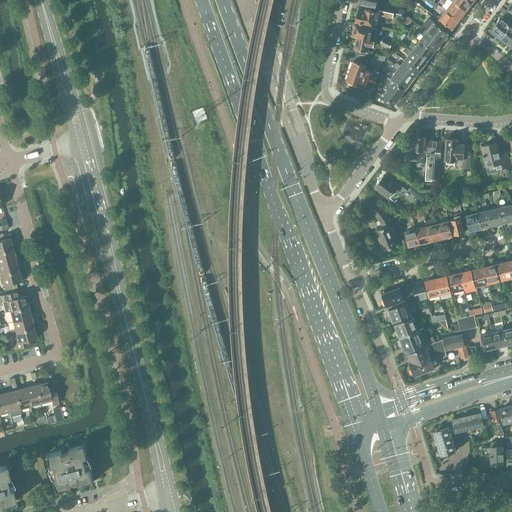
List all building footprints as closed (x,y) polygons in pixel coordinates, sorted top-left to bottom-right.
[(382,0),(360,0),(360,4),(381,8),(382,0)] [(451,0),(453,1),(466,11),(468,8),(469,8),(472,4),(471,4),(472,2),(468,0),(451,0)] [(453,1),(446,10),(459,20),(459,19),(460,20),(463,16),(462,15),(466,11),(453,1)] [(378,12),(375,11),(358,8),(355,21),(372,25),(374,18),(377,18),(378,15),(392,18),(393,13),(378,10),(378,12)] [(446,10),(439,19),(451,29),(452,29),(453,28),(454,29),(458,23),(457,22),(459,20),(446,10)] [(402,23),(408,25),(411,18),(405,16),(402,23)] [(497,35),(500,38),(510,25),(501,18),(491,31),(494,33),(494,34),(496,35),(497,35)] [(426,25),(423,28),(442,43),(448,35),(447,35),(448,33),(451,29),(439,19),(436,23),(434,22),(429,28),(426,25)] [(352,36),(357,37),(370,39),(373,27),(355,23),(352,36)] [(506,42),(510,45),(511,41),(511,26),(510,25),(500,38),(501,38),(501,39),(505,42),(506,42)] [(424,34),(420,40),(436,52),(442,43),(423,28),(420,31),(424,34)] [(370,39),(357,37),(356,40),(353,40),(351,42),(350,44),(352,47),(354,48),(367,51),(369,45),(373,46),(374,40),(370,39)] [(382,40),(381,40),(380,44),(389,48),(391,44),(382,40)] [(413,49),(411,51),(417,55),(418,54),(427,60),(430,57),(431,58),(436,52),(420,40),(415,46),(412,43),(409,46),(413,49)] [(409,54),(404,60),(420,72),(424,66),(423,66),(427,60),(418,54),(417,55),(411,51),(408,48),(405,52),(409,54)] [(359,85),(364,69),(370,54),(357,51),(355,57),(365,59),(363,64),(353,61),(346,81),(359,85)] [(396,63),(394,67),(413,81),(420,72),(404,60),(400,66),(396,63)] [(390,79),(391,79),(405,90),(406,88),(407,89),(413,81),(394,67),(391,70),(395,73),(390,79)] [(364,69),(359,85),(362,86),(361,88),(367,90),(367,88),(370,89),(372,83),(374,84),(379,71),(373,69),(372,72),(364,69)] [(381,71),(379,77),(384,81),(388,76),(381,71)] [(405,90),(391,79),(385,87),(388,89),(383,96),(394,105),(400,96),(401,97),(404,92),(404,91),(405,90)] [(430,161),(441,161),(442,141),(425,140),(425,137),(413,136),(412,146),(406,146),(405,160),(418,161),(418,154),(430,155),(430,161)] [(463,168),(469,168),(471,146),(457,145),(458,139),(447,138),(445,161),(456,162),(456,159),(463,160),(463,168)] [(510,164),(508,158),(506,150),(498,151),(496,142),(481,146),(483,154),(482,154),(487,174),(498,172),(497,169),(504,167),(508,183),(511,182),(511,175),(509,165),(510,164)] [(393,191),(396,192),(401,185),(389,176),(388,179),(383,175),(374,187),(382,192),(388,197),(393,191)] [(408,190),(422,201),(426,196),(411,185),(408,190)] [(384,246),(377,249),(379,254),(391,249),(390,247),(396,245),(391,234),(394,232),(389,218),(381,208),(368,199),(363,206),(375,215),(380,222),(381,221),(383,227),(377,229),(384,246)] [(511,218),(509,205),(498,208),(502,223),(503,223),(504,224),(508,223),(508,222),(511,220),(511,218)] [(498,208),(487,210),(491,226),(492,225),(493,226),(497,225),(497,224),(502,223),(498,208)] [(487,210),(476,213),(480,228),(482,228),(483,229),(486,228),(486,227),(491,226),(487,210)] [(464,233),(459,213),(453,214),(455,219),(450,220),(454,235),(456,235),(457,235),(461,234),(462,233),(464,233)] [(480,228),(476,213),(466,216),(469,231),(471,231),(472,231),(475,230),(476,229),(480,228)] [(425,221),(426,226),(430,241),(434,240),(436,241),(439,240),(440,239),(441,238),(437,224),(436,218),(425,221)] [(448,221),(437,224),(441,238),(446,237),(447,238),(450,237),(451,236),(452,236),(448,221)] [(426,226),(415,229),(419,244),(420,243),(421,244),(425,243),(425,242),(430,241),(426,226)] [(419,244),(415,229),(404,232),(408,246),(409,246),(410,247),(414,246),(414,245),(419,244)] [(0,233),(0,251),(12,248),(9,238),(4,239),(3,233),(0,233)] [(0,251),(0,262),(15,259),(12,248),(0,251)] [(0,262),(0,274),(18,269),(15,259),(0,262)] [(501,280),(511,277),(511,275),(508,261),(504,262),(503,261),(499,262),(498,264),(497,264),(501,280)] [(489,266),(484,267),(488,283),(499,280),(495,264),(494,265),(493,264),(489,265),(489,266)] [(488,283),(484,267),(480,268),(479,267),(475,268),(474,269),(473,270),(477,286),(484,284),(484,287),(489,286),(488,283)] [(0,274),(3,285),(5,291),(17,288),(16,282),(21,280),(18,269),(0,274)] [(464,272),(460,273),(464,289),(475,286),(471,270),(470,270),(469,270),(465,270),(464,272)] [(464,289),(460,273),(456,274),(454,273),(451,274),(450,275),(449,275),(452,291),(464,289)] [(440,277),(436,278),(439,294),(451,292),(447,276),(446,276),(444,275),(441,276),(440,277)] [(439,294),(436,278),(431,279),(430,279),(426,280),(426,281),(424,281),(428,297),(439,294)] [(415,296),(419,294),(425,292),(423,281),(412,284),(415,296)] [(381,292),(382,294),(384,299),(383,300),(385,305),(386,305),(387,306),(404,299),(402,294),(410,290),(408,284),(402,286),(387,292),(386,290),(381,292)] [(20,296),(18,291),(10,293),(12,299),(20,296)] [(25,295),(20,296),(12,299),(10,293),(0,295),(5,312),(10,311),(28,306),(25,295)] [(389,315),(391,321),(393,321),(393,322),(410,315),(407,308),(411,307),(409,301),(389,310),(390,314),(389,315)] [(483,305),(485,313),(489,311),(493,311),(491,303),(483,305)] [(10,311),(12,321),(30,316),(28,306),(10,311)] [(468,317),(474,315),(477,315),(475,309),(462,313),(463,318),(468,317)] [(476,327),(474,315),(468,317),(471,328),(476,327)] [(12,321),(15,332),(33,327),(30,316),(12,321)] [(394,324),(400,337),(418,330),(412,316),(394,324)] [(465,329),(463,318),(457,319),(460,330),(465,329)] [(15,332),(10,333),(15,349),(32,344),(30,339),(36,338),(33,327),(15,332)] [(418,330),(400,337),(400,339),(399,339),(402,346),(403,346),(406,352),(404,353),(427,344),(427,345),(440,340),(437,334),(432,336),(426,339),(426,340),(424,341),(419,330),(422,328),(418,330)] [(496,329),(492,330),(496,347),(507,345),(504,330),(497,331),(496,329)] [(496,347),(492,330),(487,331),(488,333),(481,335),(484,350),(496,347)] [(462,334),(443,339),(445,350),(465,345),(462,334)] [(445,350),(443,339),(429,345),(408,353),(411,361),(410,362),(415,375),(426,371),(426,372),(434,369),(430,360),(435,358),(432,351),(433,350),(437,359),(447,355),(445,350)] [(468,356),(466,346),(459,348),(461,358),(468,356)] [(47,382),(36,384),(40,402),(51,400),(52,405),(59,404),(54,385),(48,387),(47,382)] [(4,393),(10,413),(12,412),(11,410),(20,408),(15,390),(17,389),(15,383),(11,385),(12,391),(4,393)] [(25,387),(31,407),(33,407),(32,405),(40,402),(36,384),(25,387)] [(15,390),(20,408),(28,406),(28,408),(31,407),(25,387),(17,389),(15,390)] [(0,393),(0,413),(7,411),(8,413),(10,413),(4,393),(0,393)] [(45,416),(47,423),(65,416),(61,405),(53,407),(55,413),(45,416)] [(511,420),(511,405),(499,409),(503,424),(508,423),(510,421),(511,420)] [(489,417),(493,417),(494,422),(500,421),(497,409),(488,411),(489,417)] [(481,413),(459,418),(452,420),(453,420),(454,426),(448,427),(434,431),(441,455),(456,451),(450,433),(483,425),(481,413)] [(79,484),(93,480),(90,467),(87,468),(84,458),(87,457),(84,444),(69,448),(70,451),(62,453),(61,450),(47,454),(51,467),(54,466),(56,476),(53,477),(57,490),(71,486),(70,483),(78,481),(79,484)] [(502,463),(501,445),(480,446),(481,454),(489,453),(490,464),(502,463)] [(0,466),(0,501),(1,505),(15,501),(12,488),(9,489),(6,479),(9,478),(5,465),(0,466)]
